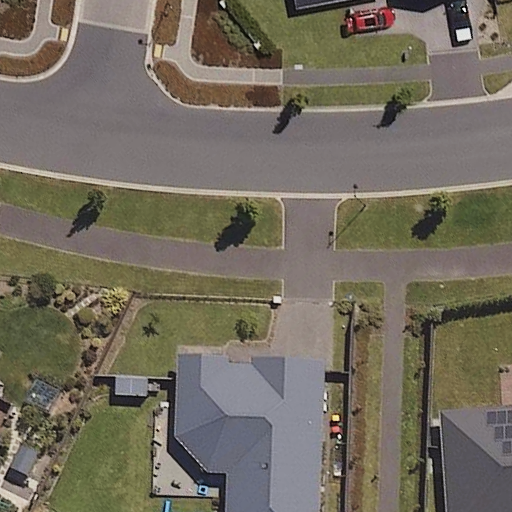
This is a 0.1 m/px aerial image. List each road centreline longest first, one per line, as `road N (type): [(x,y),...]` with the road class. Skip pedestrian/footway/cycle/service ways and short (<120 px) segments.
road 1 (residential): [(511,137),(254,150),(92,139)]
road 2 (residential): [(92,139),(118,0)]
